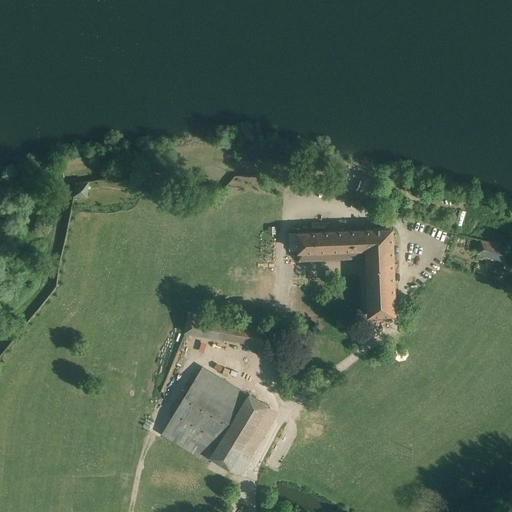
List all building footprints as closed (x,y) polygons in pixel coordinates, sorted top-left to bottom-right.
[(86,181),(75,183),(74,194),(85,195),(86,181)] [(394,228),(366,229),(367,257),(369,315),(397,314),(394,228)] [(366,229),(298,232),(299,251),(298,251),(299,260),(300,260),(300,261),(301,261),(301,260),(306,260),(307,261),(308,261),(308,260),(314,259),(314,261),(315,261),(315,259),(321,259),(321,261),(323,261),(322,259),(329,259),(329,260),(330,260),(330,259),(336,258),(336,260),(337,260),(337,258),(344,258),(344,260),(345,260),(345,258),(351,258),(351,259),(352,259),(352,258),(359,257),(359,259),(360,259),(360,257),(367,257),(366,229)] [(280,257),(279,231),(271,232),(272,257),(280,257)] [(510,248),(481,240),(477,253),(506,261),(510,248)] [(300,284),(307,280),(303,273),(296,277),(300,284)] [(302,283),(298,289),(305,294),(309,287),(302,283)] [(237,319),(189,311),(186,332),(234,340),(236,322),(237,322),(237,319)] [(237,322),(236,322),(234,340),(269,345),(270,327),(237,322)] [(398,335),(392,338),(396,345),(401,342),(398,335)] [(141,364),(137,374),(143,377),(147,366),(141,364)] [(242,406),(196,378),(166,429),(231,468),(236,460),(269,405),(250,394),(242,406)] [(276,410),(269,405),(236,460),(244,465),(276,410)]
